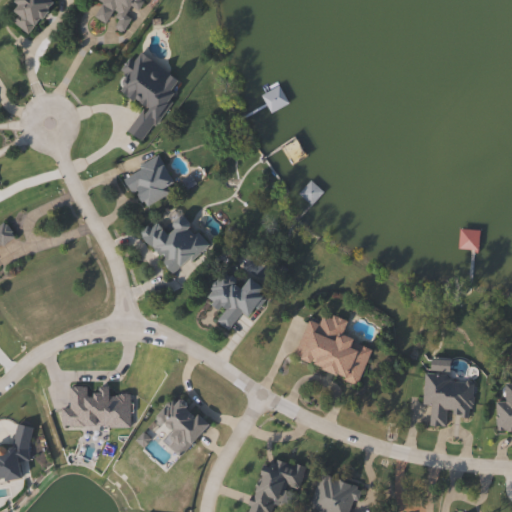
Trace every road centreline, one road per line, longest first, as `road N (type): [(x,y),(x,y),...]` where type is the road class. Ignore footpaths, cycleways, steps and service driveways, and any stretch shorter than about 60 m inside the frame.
road 1 (residential): [(511,451),(412,440),(260,393),(182,340),(123,324),(52,341),(0,382)]
road 2 (residential): [(123,324),(116,273),(53,140)]
road 3 (residential): [(260,393),(227,446),(201,511)]
